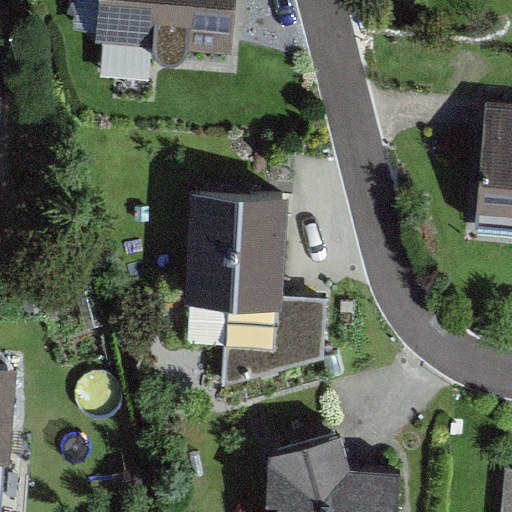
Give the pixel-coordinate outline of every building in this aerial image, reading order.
[(235,0),(89,0),(85,52),(230,65),(235,0)] [(9,98),(0,97),(0,200),(2,200),(9,98)] [(511,108),(492,107),(480,222),(511,225),(511,108)] [(287,192),(197,189),(192,311),(283,314),(287,192)] [(18,363),(0,361),(0,475),(10,476),(18,363)] [(399,511),(402,464),(290,458),(286,511),(399,511)] [(511,511),(511,472),(506,472),(503,511),(511,511)]
